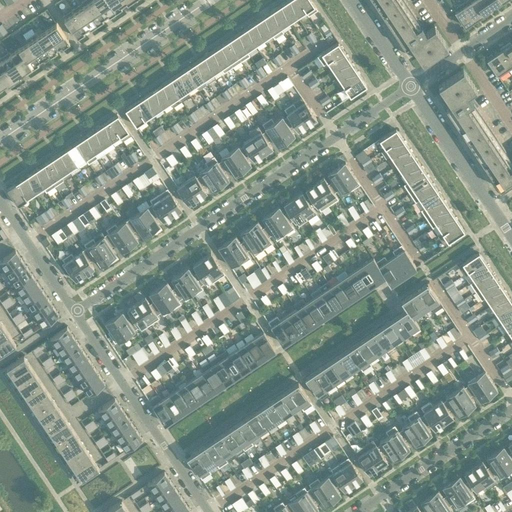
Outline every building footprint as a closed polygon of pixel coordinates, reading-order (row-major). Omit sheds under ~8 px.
[(83,0),(81,2),(82,3),(82,2),(97,24),(103,20),(102,18),(105,16),(93,0),(83,0)] [(107,0),(93,0),(105,16),(108,15),(109,16),(115,12),(107,0)] [(107,0),(115,12),(122,7),(121,6),(123,4),(120,0),(107,0)] [(287,0),(286,1),(297,17),(306,12),(308,16),(309,16),(298,0),(287,0)] [(298,0),(309,16),(318,10),(311,0),(298,0)] [(373,0),(405,47),(410,43),(423,62),(448,45),(434,26),(426,31),(421,23),(421,24),(404,0),(373,0)] [(466,0),(463,2),(474,20),(479,17),(479,18),(484,15),(474,0),(466,0)] [(474,0),(484,15),(489,12),(488,11),(492,8),(487,0),(474,0)] [(297,17),(286,1),(278,6),(289,23),(297,17)] [(82,3),(72,9),(86,29),(89,27),(90,29),(97,24),(82,2),(82,3)] [(470,23),(474,20),(463,2),(453,9),(466,27),(471,24),(470,23)] [(289,23),(278,6),(269,12),(283,33),(284,32),(281,28),(289,23)] [(86,29),(72,9),(62,16),(77,37),(85,33),(83,31),(86,29)] [(283,33),(269,12),(261,18),(275,38),(283,33)] [(275,38),(261,18),(252,23),(264,40),(272,34),(274,39),(275,38)] [(56,23),(46,29),(58,48),(61,46),(62,47),(70,43),(56,23)] [(264,40),(252,23),(244,29),(255,45),(264,40)] [(327,36),(332,33),(329,28),(323,31),(327,36)] [(46,29),(37,35),(37,36),(50,55),(57,51),(56,49),(58,48),(46,29)] [(255,45),(244,29),(236,35),(249,55),(250,55),(247,51),(255,45)] [(25,39),(27,42),(28,42),(40,60),(43,58),(44,60),(50,55),(37,36),(37,35),(35,32),(25,39)] [(249,55),(236,35),(227,40),(241,61),(249,55)] [(241,61),(227,40),(219,46),(232,67),(241,61)] [(27,42),(19,48),(32,68),(39,63),(37,62),(40,60),(28,42),(27,42)] [(317,56),(323,65),(344,51),(338,42),(317,56)] [(232,67),(219,46),(210,52),(224,72),(232,67)] [(497,53),(508,70),(511,67),(511,56),(505,46),(500,49),(501,50),(497,53)] [(19,48),(10,54),(22,72),(25,70),(26,72),(32,68),(19,48)] [(344,51),(323,65),(327,62),(333,70),(349,59),(344,51)] [(9,52),(0,57),(0,59),(14,80),(21,75),(19,74),(22,72),(10,54),(9,52)] [(224,72),(210,52),(202,57),(216,78),(213,74),(221,69),(224,73),(224,72)] [(499,77),(508,70),(497,53),(492,56),(492,55),(486,58),(499,77)] [(216,78),(202,57),(193,63),(207,84),(216,78)] [(0,78),(4,84),(6,83),(7,84),(14,80),(0,59),(0,78)] [(349,59),(333,70),(338,79),(355,68),(349,59)] [(207,84),(193,63),(185,69),(196,85),(204,80),(207,84)] [(355,68),(338,79),(344,87),(361,76),(355,68)] [(511,165),(503,152),(505,150),(473,101),(468,93),(476,88),(463,68),(438,85),(451,104),(446,107),(500,188),(511,179),(511,165)] [(196,85),(185,69),(176,74),(187,91),(196,85)] [(187,91),(176,74),(168,80),(182,101),(179,96),(187,91)] [(366,84),(361,76),(344,87),(350,96),(362,88),(362,87),(366,84)] [(182,101),(168,80),(159,86),(173,106),(182,101)] [(282,80),(279,82),(285,92),(288,90),(282,80)] [(173,106),(159,86),(151,92),(162,108),(170,103),(173,107),(173,106)] [(273,86),(268,89),(274,99),(279,96),(273,86)] [(162,108),(151,92),(142,97),(153,114),(162,108)] [(262,93),(257,97),(263,107),(268,103),(262,93)] [(153,114),(142,97),(134,103),(145,119),(153,114)] [(251,101),(246,104),(252,114),(257,111),(251,101)] [(293,103),(307,125),(316,119),(304,101),(296,106),(293,102),(293,103)] [(136,125),(145,119),(134,103),(126,108),(129,113),(128,113),(136,125)] [(286,116),(292,125),(294,124),(299,131),(307,125),(293,103),(284,108),(288,115),(286,116)] [(240,108),(235,111),(241,121),(246,118),(240,108)] [(109,120),(123,140),(132,134),(121,118),(120,119),(117,114),(109,120)] [(229,115),(224,119),(231,129),(235,125),(229,115)] [(271,117),(285,139),(294,133),(290,126),(292,125),(286,116),(284,118),(282,116),(274,121),(271,117)] [(264,131),(270,140),(272,138),(277,145),(285,139),(271,117),(262,123),(266,130),(264,131)] [(100,125),(111,142),(119,137),(122,141),(123,140),(109,120),(100,125)] [(218,123),(213,126),(220,136),(224,133),(218,123)] [(111,142),(100,125),(92,131),(103,148),(111,142)] [(270,140),(264,131),(262,133),(258,126),(249,132),(252,136),(264,154),(272,148),(268,141),(270,140)] [(379,139),(385,148),(402,137),(396,129),(392,132),(391,131),(379,139)] [(207,130),(202,133),(209,143),(213,140),(207,130)] [(103,148),(92,131),(83,137),(97,158),(98,157),(95,153),(103,148)] [(242,146),(248,154),(250,153),(255,160),(264,154),(252,136),(243,142),(244,144),(242,146)] [(75,143),(89,163),(97,158),(83,137),(75,143)] [(196,137),(191,141),(198,151),(202,147),(196,137)] [(402,137),(385,148),(391,156),(407,145),(402,137)] [(66,148),(77,165),(85,159),(88,163),(89,163),(75,143),(66,148)] [(185,145),(180,148),(187,158),(192,155),(185,145)] [(230,151),(242,169),(250,163),(246,156),(248,154),(242,146),(240,147),(238,145),(230,151)] [(407,145),(391,156),(396,165),(413,154),(407,145)] [(58,154),(72,175),(72,174),(69,170),(77,165),(66,148),(58,154)] [(220,161),(226,169),(228,168),(233,175),(242,169),(230,151),(221,157),(222,159),(220,161)] [(169,155),(175,164),(178,162),(172,153),(169,155)] [(49,160),(63,180),(72,175),(58,154),(49,160)] [(413,154),(396,165),(402,173),(419,162),(413,154)] [(175,164),(169,155),(166,157),(172,166),(175,164)] [(205,161),(220,184),(229,178),(224,171),(226,169),(220,161),(218,162),(214,156),(205,161)] [(41,165),(55,186),(63,180),(49,160),(41,165)] [(198,175),(204,184),(206,182),(211,189),(220,184),(205,161),(205,162),(207,166),(199,172),(200,174),(198,175)] [(345,162),(336,168),(351,190),(360,184),(345,162)] [(419,162),(402,173),(408,181),(403,184),(404,185),(424,171),(419,162)] [(32,171),(46,192),(55,186),(41,165),(32,171)] [(330,182),(336,191),(338,189),(340,192),(348,186),(351,190),(336,168),(328,174),(332,181),(330,182)] [(147,170),(144,172),(151,182),(154,180),(147,170)] [(24,177),(35,193),(43,188),(46,192),(32,171),(24,177)] [(424,171),(404,185),(409,193),(430,179),(424,171)] [(186,180),(198,198),(207,192),(202,185),(204,184),(198,175),(196,177),(195,174),(186,180)] [(138,176),(133,180),(140,189),(145,186),(138,176)] [(15,182),(27,199),(35,193),(24,177),(15,182)] [(314,183),(329,205),(338,199),(334,192),(336,191),(330,182),(328,184),(323,177),(314,183)] [(430,179),(409,193),(415,202),(436,188),(430,179)] [(189,204),(198,198),(186,180),(177,186),(189,204)] [(18,205),(27,199),(15,182),(8,188),(10,192),(10,193),(18,205)] [(308,197),(314,205),(316,204),(320,211),(329,205),(314,183),(306,188),(310,196),(308,197)] [(127,184),(122,187),(129,197),(134,194),(127,184)] [(158,194),(173,215),(182,209),(167,188),(158,194)] [(436,188),(415,202),(419,199),(425,207),(420,210),(421,210),(441,196),(436,188)] [(116,191),(111,194),(118,204),(123,201),(116,191)] [(314,205),(308,197),(306,198),(301,191),(293,197),(305,215),(313,209),(312,207),(314,205)] [(173,215),(158,194),(150,200),(152,203),(150,204),(157,215),(159,214),(164,221),(173,215)] [(441,196),(421,210),(426,219),(447,205),(441,196)] [(286,212),(292,220),(294,219),(299,225),(307,219),(305,215),(293,197),(284,203),(288,210),(286,212)] [(105,198),(100,202),(107,211),(112,208),(105,198)] [(365,211),(368,209),(362,200),(359,202),(365,211)] [(155,217),(157,215),(150,204),(139,212),(151,230),(160,224),(155,217)] [(354,218),(359,215),(352,205),(347,208),(354,218)] [(447,205),(426,219),(432,227),(453,213),(447,205)] [(94,206),(89,209),(96,219),(101,216),(94,206)] [(271,212),(285,234),(294,228),(290,222),(292,220),(286,212),(284,213),(279,206),(271,212)] [(38,221),(51,212),(49,208),(35,217),(38,221)] [(51,212),(38,221),(41,225),(54,216),(51,212)] [(128,219),(135,230),(137,228),(142,236),(151,230),(139,212),(128,219)] [(264,226),(270,235),(272,234),(277,240),(285,234),(271,212),(262,218),(267,225),(264,226)] [(343,225),(348,222),(341,212),(336,216),(343,225)] [(83,213),(78,216),(85,226),(90,223),(83,213)] [(453,213),(432,227),(437,225),(442,232),(437,235),(438,236),(458,222),(453,213)] [(135,230),(128,219),(117,226),(115,223),(129,244),(138,238),(133,231),(135,230)] [(72,220),(67,224),(74,234),(79,230),(72,220)] [(249,227),(264,249),(272,243),(268,236),(270,235),(264,226),(262,228),(257,221),(249,227)] [(458,222),(438,236),(444,244),(460,233),(459,232),(464,230),(458,222)] [(106,234),(113,245),(115,243),(120,250),(129,244),(115,223),(106,229),(108,232),(106,234)] [(332,233),(335,231),(330,223),(327,225),(332,233)] [(243,241),(248,250),(250,248),(252,251),(260,245),(263,249),(264,249),(249,227),(240,233),(245,240),(243,241)] [(321,240),(326,237),(319,227),(315,230),(321,240)] [(56,231),(63,241),(68,238),(61,228),(56,231)] [(63,241),(56,231),(52,234),(58,244),(63,241)] [(113,245),(106,234),(104,235),(101,232),(93,238),(107,259),(116,253),(111,246),(113,245)] [(248,250),(243,241),(240,243),(236,236),(227,241),(241,263),(250,258),(246,251),(248,250)] [(46,237),(42,240),(45,245),(50,242),(46,237)] [(310,248),(313,246),(308,237),(305,239),(310,248)] [(107,259),(93,238),(84,244),(86,247),(84,248),(91,259),(93,258),(98,265),(107,259)] [(241,263),(227,241),(218,247),(230,265),(238,260),(241,264),(241,263)] [(401,244),(392,250),(407,271),(415,265),(401,244)] [(299,255),(302,253),(297,245),(294,247),(299,255)] [(89,261),(91,259),(84,248),(73,256),(71,252),(85,274),(94,268),(89,261)] [(288,262),(293,259),(286,249),(282,252),(288,262)] [(0,260),(6,268),(21,258),(15,250),(0,260)] [(407,271),(392,250),(395,254),(387,259),(384,255),(398,277),(407,271)] [(76,280),(85,274),(71,252),(62,258),(64,262),(62,263),(69,274),(71,273),(76,280)] [(211,252),(202,258),(216,280),(225,274),(211,252)] [(464,274),(484,260),(479,252),(475,255),(474,254),(458,265),(464,274)] [(398,277),(384,255),(376,261),(373,257),(372,257),(384,274),(389,283),(398,277)] [(384,274),(372,257),(364,262),(376,280),(384,274)] [(6,268),(11,276),(26,266),(21,258),(6,268)] [(216,280),(202,258),(193,264),(198,271),(196,273),(203,283),(205,282),(207,285),(216,280)] [(277,270),(280,268),(275,259),(272,261),(277,270)] [(469,283),(490,269),(484,260),(464,274),(469,283)] [(355,268),(367,286),(376,280),(364,262),(355,268)] [(11,276),(17,284),(32,274),(26,266),(11,276)] [(203,283),(196,273),(193,274),(189,267),(180,273),(194,294),(203,288),(201,285),(203,283)] [(266,277),(269,275),(264,267),(261,269),(266,277)] [(367,286),(355,268),(347,274),(359,291),(367,286)] [(475,291),(496,277),(490,269),(469,283),(475,291)] [(338,280),(350,297),(359,291),(347,274),(344,270),(336,276),(338,280)] [(250,274),(256,284),(260,281),(254,271),(250,274)] [(194,294),(180,273),(171,279),(176,286),(174,287),(181,298),(183,297),(186,300),(194,294)] [(17,284),(22,292),(37,282),(32,274),(17,284)] [(256,284),(250,274),(246,276),(252,286),(256,284)] [(481,300),(501,286),(496,277),(475,291),(481,300)] [(330,285),(342,303),(350,297),(338,280),(330,285)] [(22,292),(28,300),(42,290),(37,282),(22,292)] [(181,298),(174,287),(172,289),(167,282),(158,288),(172,309),(181,303),(179,300),(181,298)] [(428,284),(419,289),(430,307),(439,301),(428,284)] [(322,291),(333,308),(342,303),(330,285),(322,291)] [(491,305),(507,294),(501,286),(481,300),(485,297),(491,305)] [(172,309),(158,288),(149,293),(154,301),(152,302),(159,313),(161,311),(164,315),(172,309)] [(224,291),(231,301),(233,299),(227,289),(224,291)] [(410,295),(422,312),(430,307),(419,289),(410,295)] [(28,300),(33,308),(48,298),(42,290),(28,300)] [(313,297),(325,314),(333,308),(322,291),(313,297)] [(496,314),(511,303),(511,301),(507,294),(491,305),(496,314)] [(213,299),(220,308),(224,305),(218,295),(213,299)] [(402,301),(407,309),(407,308),(419,327),(419,326),(414,318),(422,312),(410,295),(402,301)] [(159,313),(152,302),(150,303),(145,296),(136,302),(151,324),(159,318),(157,314),(159,313)] [(305,302),(316,320),(325,314),(313,297),(305,302)] [(33,308),(38,316),(53,306),(48,298),(33,308)] [(151,324),(136,302),(127,308),(132,315),(130,317),(137,328),(139,326),(142,330),(151,324)] [(316,320),(305,302),(296,308),(308,325),(316,320)] [(202,306),(209,316),(213,313),(207,303),(202,306)] [(502,322),(511,315),(511,303),(496,314),(502,322)] [(53,306),(38,316),(44,324),(59,314),(53,306)] [(288,314),(299,331),(308,325),(296,308),(288,314)] [(407,308),(407,309),(407,310),(399,315),(411,332),(419,327),(407,308)] [(191,313),(198,323),(202,320),(196,310),(191,313)] [(123,311),(114,317),(126,335),(137,328),(130,317),(128,318),(123,311)] [(243,321),(238,313),(235,314),(241,322),(243,321)] [(276,315),(291,337),(299,331),(288,314),(280,319),(277,315),(276,315)] [(282,343),(291,337),(276,315),(268,321),(282,343)] [(411,332),(399,315),(391,321),(402,338),(411,332)] [(511,315),(502,322),(508,331),(511,327),(511,315)] [(126,335),(114,317),(105,323),(110,330),(107,332),(115,342),(126,335)] [(180,321),(187,330),(191,327),(185,317),(180,321)] [(382,326),(394,344),(402,338),(391,321),(382,326)] [(227,332),(221,324),(218,326),(224,334),(227,332)] [(3,325),(0,326),(0,340),(9,334),(3,325)] [(169,328),(176,338),(180,335),(174,325),(169,328)] [(67,326),(48,339),(54,347),(55,345),(72,334),(67,326)] [(374,332),(385,349),(394,344),(382,326),(374,332)] [(263,330),(254,336),(266,353),(275,348),(263,330)] [(158,335),(165,345),(169,342),(163,332),(158,335)] [(365,338),(377,355),(385,349),(374,332),(365,338)] [(9,334),(0,340),(0,353),(16,343),(9,334)] [(62,352),(78,342),(72,334),(55,345),(61,353),(62,352)] [(210,343),(204,335),(201,337),(207,345),(210,343)] [(266,353),(254,336),(246,342),(257,359),(266,353)] [(357,343),(371,365),(369,360),(377,355),(365,338),(357,343)] [(147,343),(154,353),(159,349),(152,339),(147,343)] [(78,342),(62,352),(61,353),(59,355),(64,363),(66,361),(83,350),(78,342)] [(257,359),(246,342),(237,348),(249,365),(257,359)] [(348,349),(363,371),(371,365),(357,343),(348,349)] [(136,350),(143,360),(148,357),(141,347),(136,350)] [(193,355),(187,347),(184,349),(190,357),(193,355)] [(249,365),(237,348),(229,353),(240,371),(249,365)] [(340,355),(351,372),(359,367),(362,371),(363,371),(348,349),(340,355)] [(468,357),(462,349),(459,351),(465,359),(468,357)] [(89,358),(83,350),(66,361),(72,370),(89,358)] [(143,360),(136,350),(132,353),(138,363),(143,360)] [(240,371),(229,353),(220,359),(232,376),(240,371)] [(13,376),(30,364),(24,355),(6,367),(13,376)] [(331,360),(343,378),(351,372),(340,355),(331,360)] [(457,364),(451,356),(448,358),(454,366),(457,364)] [(89,358),(72,370),(77,378),(94,366),(89,358)] [(232,376),(220,359),(212,365),(223,382),(232,376)] [(343,378),(331,360),(323,366),(334,383),(343,378)] [(449,372),(442,362),(437,366),(444,375),(449,372)] [(30,364),(13,376),(19,385),(36,374),(30,364)] [(223,382),(212,365),(203,371),(215,388),(223,382)] [(83,386),(99,374),(94,366),(77,378),(83,386)] [(323,366),(314,372),(326,389),(334,383),(323,366)] [(438,380),(431,370),(426,373),(433,383),(438,380)] [(485,370),(476,376),(488,394),(497,388),(485,370)] [(215,388),(203,371),(195,376),(206,393),(215,388)] [(326,389),(314,372),(306,378),(321,400),(329,394),(326,389)] [(36,374),(19,385),(25,395),(43,383),(36,374)] [(99,374),(83,386),(88,394),(105,383),(99,374)] [(206,393),(195,376),(186,382),(198,399),(206,393)] [(469,383),(466,385),(472,394),(474,392),(479,399),(488,394),(476,376),(468,381),(469,383)] [(424,387),(418,378),(415,380),(421,389),(424,387)] [(198,399),(186,382),(178,388),(190,405),(198,399)] [(43,383),(25,395),(31,404),(49,392),(43,383)] [(298,383),(289,389),(304,410),(313,404),(298,383)] [(416,394),(409,384),(405,388),(411,398),(416,394)] [(463,384),(454,390),(466,408),(475,402),(470,395),(472,394),(466,385),(465,386),(463,384)] [(190,405),(178,388),(170,393),(181,410),(190,405)] [(304,410),(289,389),(281,394),(292,412),(301,406),(303,410),(304,410)] [(447,398),(445,400),(450,409),(453,407),(457,414),(466,408),(454,390),(446,396),(447,398)] [(49,392),(31,404),(38,413),(55,402),(49,392)] [(181,410),(170,393),(161,399),(173,416),(181,410)] [(402,401),(396,393),(394,395),(399,403),(402,401)] [(173,416),(161,399),(158,394),(149,400),(164,422),(173,416)] [(292,412),(281,394),(272,400),(284,417),(292,412)] [(103,417),(120,405),(115,397),(98,409),(103,417)] [(430,400),(429,401),(444,423),(453,417),(448,410),(450,409),(445,400),(443,401),(442,399),(433,404),(430,400)] [(284,417),(272,400),(264,406),(275,423),(284,417)] [(391,409),(385,400),(383,402),(388,411),(391,409)] [(435,429),(444,423),(429,401),(421,406),(425,413),(423,415),(428,423),(431,422),(435,429)] [(55,402),(38,413),(44,423),(61,411),(55,402)] [(109,425),(126,414),(120,405),(103,417),(109,425)] [(275,423),(264,406),(255,411),(267,429),(275,423)] [(383,416),(376,407),(372,410),(378,420),(383,416)] [(426,425),(428,423),(423,415),(421,416),(417,409),(408,416),(410,420),(422,438),(431,432),(426,425)] [(50,432),(68,420),(61,411),(44,423),(50,432)] [(247,417),(259,434),(267,429),(255,411),(247,417)] [(114,433),(131,422),(126,414),(109,425),(114,433)] [(372,424),(365,414),(361,417),(367,427),(372,424)] [(259,434),(247,417),(239,423),(253,444),(250,440),(259,434)] [(68,420),(50,432),(56,441),(74,430),(68,420)] [(413,444),(422,438),(410,420),(402,425),(404,428),(401,430),(406,438),(409,437),(413,444)] [(350,425),(356,434),(361,431),(354,421),(350,425)] [(131,422),(114,433),(120,441),(136,430),(131,422)] [(253,444),(239,423),(230,429),(244,450),(253,444)] [(404,440),(406,438),(401,430),(399,431),(395,424),(386,430),(389,434),(388,435),(400,453),(409,447),(404,440)] [(356,434),(350,425),(347,427),(353,436),(356,434)] [(222,434),(233,451),(241,446),(244,450),(230,429),(222,434)] [(74,430),(56,441),(63,451),(80,439),(74,430)] [(136,430),(120,441),(125,449),(142,438),(136,430)] [(233,451),(222,434),(213,440),(227,461),(228,461),(225,457),(233,451)] [(391,458),(400,453),(388,435),(380,440),(382,442),(379,444),(385,453),(387,451),(391,458)] [(80,439),(63,451),(69,460),(86,448),(80,439)] [(328,439),(325,441),(331,451),(334,449),(328,439)] [(227,461),(213,440),(205,446),(219,467),(227,461)] [(382,454),(385,453),(379,444),(377,446),(375,443),(366,449),(378,467),(387,461),(382,454)] [(318,445),(314,449),(320,458),(325,455),(318,445)] [(219,467),(205,446),(196,451),(211,473),(211,472),(208,468),(216,463),(219,467)] [(504,446),(495,452),(507,469),(511,466),(511,453),(511,451),(509,453),(504,446)] [(86,448),(69,460),(75,469),(93,458),(86,448)] [(370,473),(378,467),(366,449),(358,455),(370,473)] [(202,479),(211,473),(196,451),(187,457),(202,479)] [(491,465),(489,466),(494,475),(497,473),(498,475),(507,469),(495,452),(486,457),(491,465)] [(307,453),(303,456),(309,466),(314,463),(307,453)] [(339,463),(353,484),(362,478),(348,457),(339,463)] [(93,458),(75,469),(81,479),(99,467),(93,458)] [(296,460),(292,463),(298,473),(303,470),(296,460)] [(482,460),(473,466),(485,484),(488,488),(497,483),(494,478),(496,477),(494,475),(489,466),(487,467),(482,460)] [(353,484),(339,463),(330,468),(333,472),(330,473),(338,484),(340,483),(345,490),(353,484)] [(469,479),(467,481),(473,489),(475,488),(476,490),(485,484),(473,466),(464,472),(469,479)] [(286,467),(281,471),(287,480),(292,477),(286,467)] [(153,491),(169,479),(164,471),(147,482),(153,491)] [(338,484),(330,473),(320,481),(317,477),(331,499),(340,493),(335,486),(338,484)] [(275,475),(270,478),(277,488),(281,485),(275,475)] [(460,475),(451,481),(466,503),(475,497),(470,491),(473,489),(467,481),(465,482),(460,475)] [(331,499),(317,477),(308,483),(311,487),(308,488),(316,499),(318,498),(323,505),(331,499)] [(159,500),(158,499),(175,487),(169,479),(153,491),(151,492),(157,501),(159,500)] [(466,503),(451,481),(442,487),(447,494),(445,495),(451,504),(453,503),(454,505),(463,499),(466,503)] [(264,482),(259,485),(266,495),(270,492),(264,482)] [(316,499),(308,488),(306,490),(304,486),(295,492),(308,511),(311,511),(318,508),(314,500),(316,499)] [(158,499),(159,500),(163,507),(180,496),(175,487),(158,499)] [(253,489),(248,493),(255,503),(259,499),(253,489)] [(448,505),(451,504),(445,495),(443,497),(438,490),(429,496),(440,511),(443,511),(450,508),(448,505)] [(308,511),(295,492),(297,496),(287,503),(292,511),(308,511)] [(180,496),(163,507),(166,511),(173,511),(186,504),(180,496)] [(440,511),(429,496),(420,502),(425,509),(423,510),(424,511),(440,511)] [(237,500),(244,510),(248,507),(242,497),(237,500)] [(505,507),(499,499),(496,501),(502,509),(505,507)] [(103,511),(124,511),(128,510),(121,500),(104,511),(103,511)] [(240,511),(244,510),(237,500),(232,503),(238,511),(240,511)] [(292,511),(287,503),(284,504),(282,501),(273,507),(276,511),(292,511)] [(487,511),(494,511),(489,503),(484,506),(487,511)]
